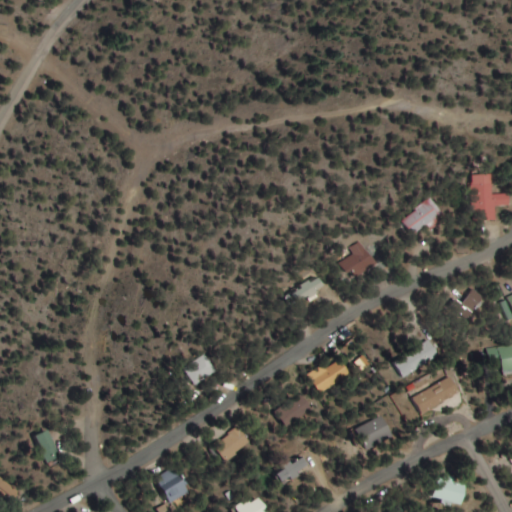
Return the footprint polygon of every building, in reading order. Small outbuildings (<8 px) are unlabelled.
[(474,221),(497,221),(497,206),(510,206),(510,194),(495,194),(495,175),(475,175),(474,221)] [(406,214),(412,234),(445,225),(439,204),(406,214)] [(377,266),(366,249),(346,262),(357,279),(377,266)] [(403,379),(441,356),(431,340),(394,362),(403,379)] [(511,347),(498,348),(500,376),(511,374),(511,347)] [(218,371),(206,353),(184,368),(197,386),(218,371)] [(314,376),(324,390),(350,374),(341,359),(314,376)] [(414,395),(421,413),(462,397),(455,379),(414,395)] [(277,414),(287,428),(312,408),(301,395),(277,414)] [(366,451),(394,437),(383,416),(356,430),(366,451)] [(224,463),(250,442),(238,427),(212,448),(224,463)] [(62,458),(49,431),(36,437),(49,465),(62,458)] [(275,475),(283,486),(309,467),(301,456),(275,475)] [(156,478),(169,504),(190,493),(177,468),(156,478)] [(433,499),(463,506),(467,486),(455,483),(456,478),(438,474),(433,499)] [(0,497),(16,509),(26,495),(0,477),(0,497)] [(236,508),(237,511),(268,511),(261,496),(236,508)]
